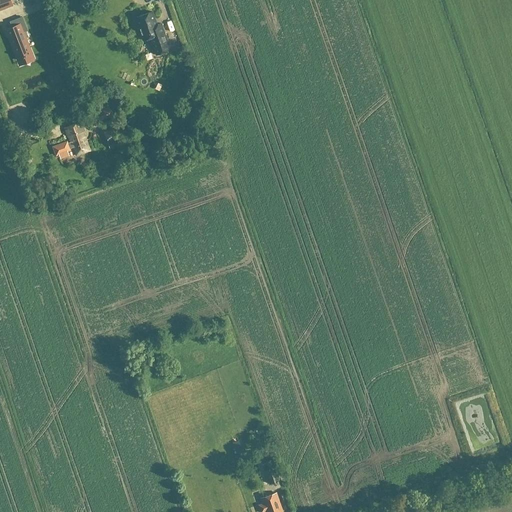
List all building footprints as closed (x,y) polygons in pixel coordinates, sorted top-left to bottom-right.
[(10,0),(0,0),(0,10),(13,7),(10,0)] [(160,24),(156,25),(151,13),(135,18),(135,20),(133,21),(136,29),(138,28),(143,42),(149,40),(155,57),(170,52),(160,24)] [(26,32),(22,19),(10,23),(12,29),(5,31),(11,50),(13,49),(17,60),(29,56),(31,62),(32,62),(22,34),(26,32)] [(101,123),(111,120),(113,116),(112,111),(108,108),(97,112),(95,116),(97,121),(101,123)] [(80,123),(63,129),(66,138),(68,138),(75,157),(88,152),(82,135),(83,134),(80,123)] [(111,130),(102,133),(108,152),(117,150),(111,130)] [(231,442),(235,454),(240,452),(236,440),(231,442)] [(275,467),(263,470),(268,485),(280,482),(275,467)] [(281,511),(275,494),(260,499),(261,505),(258,506),(260,511),(281,511)]
